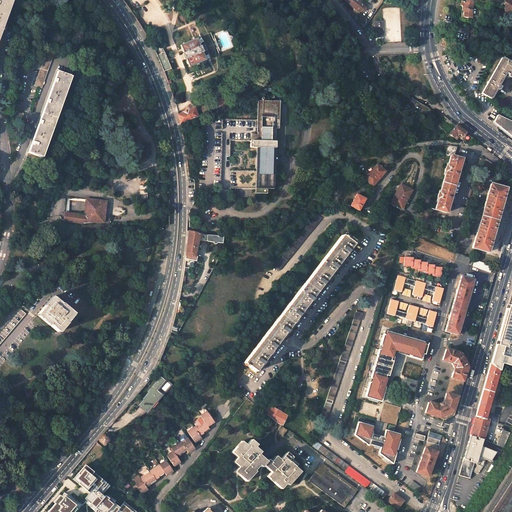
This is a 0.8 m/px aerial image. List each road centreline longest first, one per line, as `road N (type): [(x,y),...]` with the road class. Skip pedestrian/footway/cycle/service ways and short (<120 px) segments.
road 1 (trunk): [(105,511),(164,373),(235,262),(367,110),(511,3)]
road 2 (trunk): [(468,0),(333,122),(225,253),(150,370),(87,511)]
road 3 (primary): [(174,233),(144,346),(114,399),(18,511)]
road 4 (primary): [(104,0),(142,63),(164,122),(174,233)]
road 5 (residential): [(0,263),(8,211),(0,60)]
road 6 (residential): [(0,284),(74,229),(174,233)]
road 7 (secondary): [(459,432),(511,251)]
road 8 (residential): [(415,418),(457,265)]
road 9 (secondary): [(511,149),(457,111),(429,47)]
road 10 (residential): [(227,410),(165,490),(159,511)]
road 11 (residential): [(333,0),(373,49),(429,47)]
